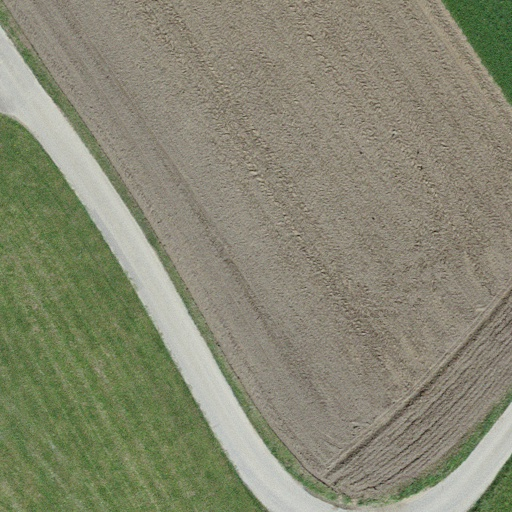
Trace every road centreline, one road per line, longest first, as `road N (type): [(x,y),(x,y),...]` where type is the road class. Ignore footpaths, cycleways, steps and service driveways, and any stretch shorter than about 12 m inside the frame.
road 1 (unclassified): [(0,68),(98,197),(243,448),(300,511)]
road 2 (unclassified): [(421,511),(464,490),(511,431)]
